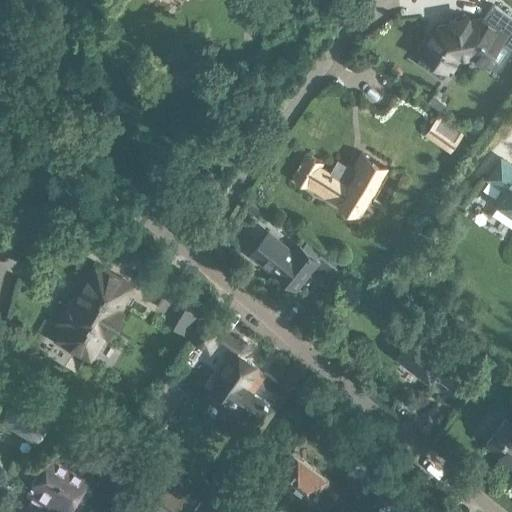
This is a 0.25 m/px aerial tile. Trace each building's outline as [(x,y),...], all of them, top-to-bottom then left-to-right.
[(485,67),(509,33),(483,15),(472,17),(471,13),(446,17),(447,21),(436,23),(417,50),(451,74),(460,60),(473,58),(485,67)] [(428,100),(441,110),(446,104),(434,94),(428,100)] [(427,133),(451,150),(462,134),(438,117),(427,133)] [(511,142),(502,157),(511,164),(511,142)] [(332,171),(322,164),(307,155),(293,176),(308,185),(311,181),(337,197),(334,201),(354,214),(363,200),(367,202),(388,169),(364,154),(355,168),(340,158),(332,171)] [(511,166),(501,159),(488,178),(505,190),(497,203),(511,213),(511,166)] [(246,208),(256,215),(262,208),(252,200),(246,208)] [(274,242),(266,235),(252,252),(279,274),(283,270),(299,284),(309,273),(325,286),(340,268),(309,243),(304,249),(302,247),(296,253),(278,238),(274,242)] [(88,359),(108,324),(113,326),(121,312),(117,309),(131,285),(92,263),(73,296),(75,298),(70,306),(64,303),(54,321),(62,326),(54,339),(88,359)] [(203,315),(198,322),(189,334),(209,349),(217,338),(231,349),(226,355),(230,358),(215,378),(224,385),(211,403),(236,421),(233,425),(250,438),(273,407),(276,409),(304,371),(292,362),(278,381),(244,357),(251,347),(238,338),(237,340),(203,315)] [(467,362),(465,365),(456,358),(453,362),(445,356),(444,358),(417,337),(420,333),(403,320),(395,330),(410,342),(400,354),(429,377),(437,367),(445,373),(442,377),(451,384),(448,387),(463,398),(481,373),(467,362)] [(36,406),(18,395),(3,420),(35,440),(44,425),(59,434),(69,418),(58,412),(62,405),(53,400),(49,406),(39,400),(36,406)] [(155,432),(172,408),(154,396),(137,419),(155,432)] [(72,405),(68,412),(78,418),(82,411),(72,405)] [(511,423),(505,418),(486,444),(511,463),(511,423)] [(24,492),(30,496),(22,510),(25,511),(47,511),(49,509),(49,508),(50,508),(53,504),(66,511),(83,485),(86,486),(93,475),(83,469),(82,472),(66,462),(65,464),(57,459),(58,458),(57,458),(59,455),(49,450),(24,492)] [(292,450),(281,465),(275,473),(327,511),(344,488),(292,450)]
